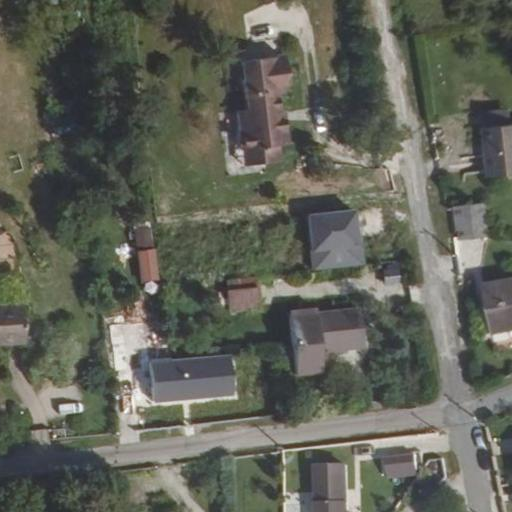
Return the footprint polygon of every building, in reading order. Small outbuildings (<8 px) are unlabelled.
[(286,86),(282,59),(238,66),(244,115),(236,115),(238,136),(247,135),(248,152),(274,149),(283,148),(280,123),(275,124),(271,96),(279,94),(279,87),(286,86)] [(487,124),(506,120),(503,106),(484,110),(487,124)] [(487,124),(484,124),(493,171),(511,168),(511,118),(506,120),(487,124)] [(243,170),(276,166),(274,149),(248,152),(247,135),(238,136),(243,170)] [(486,207),(449,208),(456,246),(492,239),(486,207)] [(0,262),(10,262),(8,233),(0,233),(0,262)] [(159,281),(150,257),(139,261),(147,286),(159,281)] [(511,281),(486,286),(494,333),(511,330),(511,281)] [(261,312),(259,292),(227,297),(229,315),(261,312)] [(0,346),(24,345),(21,307),(0,308),(0,346)] [(288,316),(294,378),(324,375),(322,354),(364,350),(359,310),(288,316)] [(142,372),(136,326),(110,329),(116,375),(142,372)] [(238,399),(236,356),(151,359),(152,402),(238,399)] [(385,458),(387,476),(418,474),(416,456),(385,458)] [(316,466),(317,511),(349,511),(349,506),(347,464),(316,466)]
